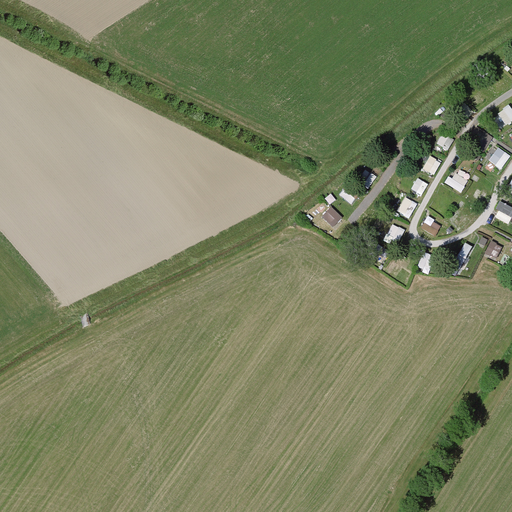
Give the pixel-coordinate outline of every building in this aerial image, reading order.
[(503,77),(492,83),(499,93),(509,86),(503,77)] [(480,90),(469,99),(480,107),(489,100),(480,90)] [(464,103),(454,115),(463,124),(474,112),(464,103)] [(504,126),(511,122),(511,107),(499,112),(504,126)] [(485,151),(494,136),(477,126),(468,140),(485,151)] [(498,148),(489,161),(502,170),(511,156),(498,148)] [(431,155),(425,166),(436,169),(442,162),(431,155)] [(367,170),(359,181),(370,189),(378,177),(367,170)] [(452,173),(448,186),(464,192),(469,179),(452,173)] [(355,190),(345,200),(356,209),(365,198),(355,190)] [(409,219),(418,204),(407,197),(398,211),(409,219)] [(511,207),(500,200),(494,209),(511,218),(511,207)] [(331,207),(321,217),(334,226),(343,217),(331,207)] [(455,207),(449,218),(460,226),(467,216),(455,207)] [(424,223),(421,228),(435,236),(439,232),(424,223)] [(392,224),(384,239),(397,246),(405,230),(392,224)] [(492,239),(485,252),(495,259),(502,247),(492,239)] [(375,243),(369,254),(382,259),(389,249),(375,243)] [(462,268),(473,247),(465,243),(454,264),(462,268)]
